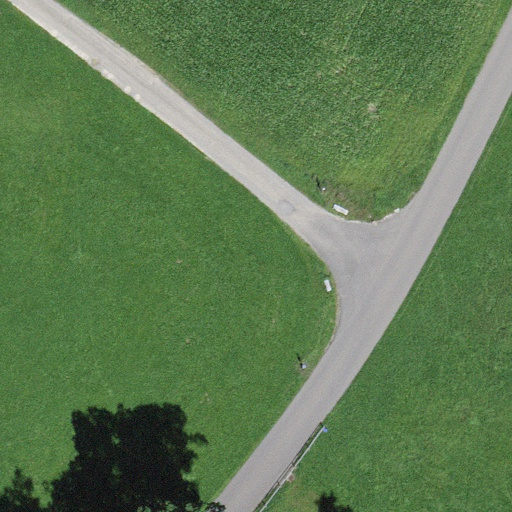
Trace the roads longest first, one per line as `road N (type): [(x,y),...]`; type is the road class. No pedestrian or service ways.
road 1 (unclassified): [(511,61),(380,316),(234,511)]
road 2 (track): [(7,0),(380,316)]
